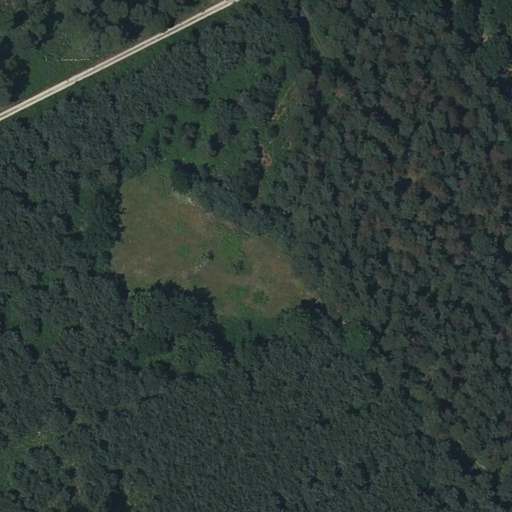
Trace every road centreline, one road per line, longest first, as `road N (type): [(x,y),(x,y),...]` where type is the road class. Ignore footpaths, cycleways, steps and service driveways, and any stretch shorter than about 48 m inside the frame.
road 1 (track): [(0,120),(239,0)]
road 2 (track): [(511,95),(429,0)]
